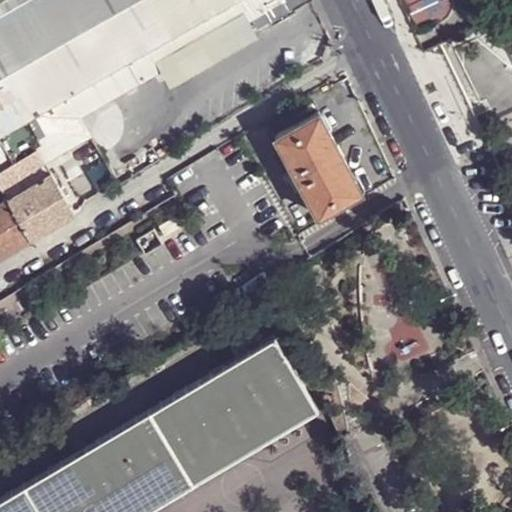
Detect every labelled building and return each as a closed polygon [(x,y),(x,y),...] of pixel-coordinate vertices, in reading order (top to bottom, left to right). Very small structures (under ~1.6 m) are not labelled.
[(0,0),(0,138),(44,113),(41,107),(229,0),(0,0)] [(229,0),(41,107),(44,113),(56,134),(82,118),(79,113),(159,68),(248,18),(251,16),(279,0),(229,0)] [(279,0),(251,16),(256,26),(269,18),(270,21),(288,10),(287,8),(300,0),(279,0)] [(257,35),(248,18),(159,68),(169,85),(257,35)] [(318,215),(361,190),(318,110),(275,135),(282,149),(275,153),(285,170),(287,169),(289,171),(286,173),(292,184),(295,182),(296,184),(293,186),(303,204),(310,200),(318,215)] [(0,138),(0,167),(56,134),(44,113),(0,138)] [(46,158),(90,132),(82,118),(56,134),(0,167),(0,183),(1,185),(46,158)] [(8,197),(52,170),(46,158),(1,185),(8,197)] [(29,237),(75,209),(52,170),(8,197),(7,197),(29,237)] [(0,254),(29,237),(7,197),(0,200),(0,254)] [(174,214),(158,224),(164,234),(180,225),(174,214)] [(0,511),(42,511),(228,402),(254,445),(318,407),(317,405),(273,332),(0,493),(0,511)] [(42,511),(90,511),(84,502),(100,493),(110,511),(140,511),(254,445),(228,402),(42,511)] [(84,502),(90,511),(110,511),(100,493),(84,502)]
